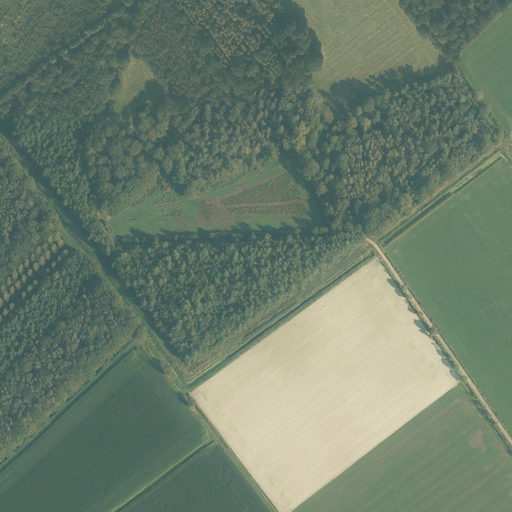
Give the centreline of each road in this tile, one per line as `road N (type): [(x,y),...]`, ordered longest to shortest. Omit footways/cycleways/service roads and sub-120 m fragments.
road 1 (track): [(373,244),(335,237),(112,240),(84,150),(137,0)]
road 2 (track): [(511,442),(373,244)]
road 3 (track): [(373,244),(500,149)]
road 4 (track): [(500,149),(501,135),(426,25)]
